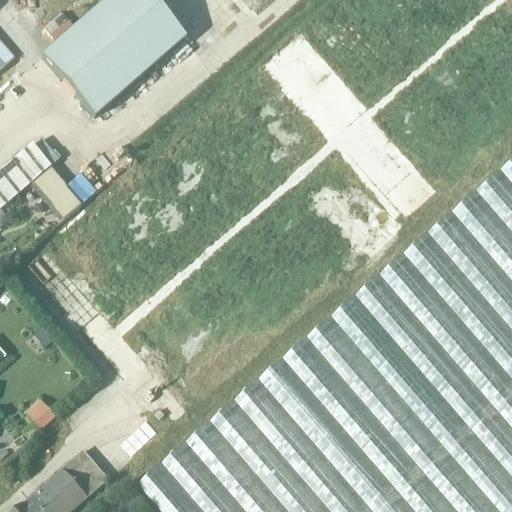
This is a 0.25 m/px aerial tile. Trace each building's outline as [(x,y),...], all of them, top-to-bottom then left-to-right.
[(140,0),(111,0),(38,65),(90,125),(181,46),(140,0)] [(0,74),(12,65),(0,51),(0,74)] [(31,147),(0,174),(0,213),(29,188),(64,227),(85,209),(31,147)] [(511,511),(511,168),(139,497),(152,511),(511,511)] [(31,424),(40,434),(56,419),(46,409),(31,424)] [(82,455),(62,473),(22,509),(21,508),(17,511),(74,511),(106,483),(82,455)]
